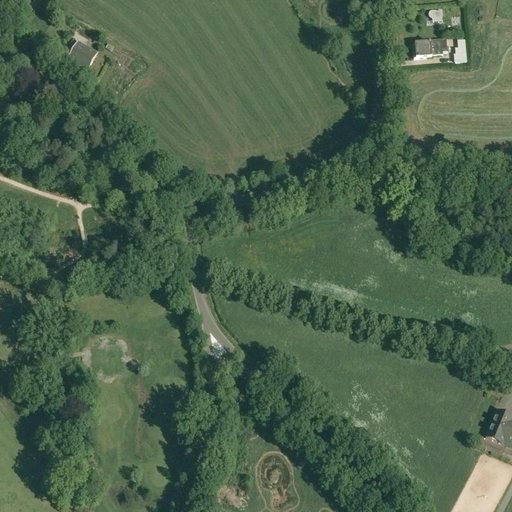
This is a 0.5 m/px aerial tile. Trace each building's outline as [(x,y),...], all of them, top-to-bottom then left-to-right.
[(442,12),(432,13),(431,13),(430,14),(430,15),(430,16),(430,17),(431,17),(431,18),(432,18),(433,23),(442,23),(442,12)] [(428,44),(414,45),(416,60),(431,59),(431,58),(443,57),(442,54),(447,54),(446,41),(428,42),(428,44)] [(456,56),(454,57),(455,64),(466,63),(464,42),(458,42),(459,50),(456,50),(456,56)] [(98,54),(78,43),(67,62),(87,73),(98,54)] [(111,53),(114,48),(112,47),(109,45),(106,50),(111,53)] [(60,52),(48,46),(42,58),(54,64),(60,52)] [(511,418),(496,412),(485,439),(502,446),(511,449),(511,418)]
